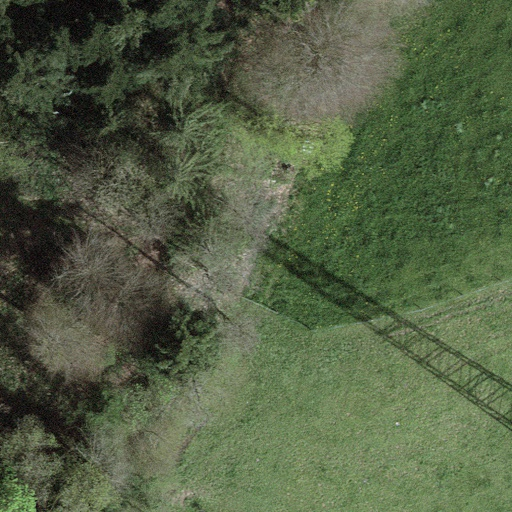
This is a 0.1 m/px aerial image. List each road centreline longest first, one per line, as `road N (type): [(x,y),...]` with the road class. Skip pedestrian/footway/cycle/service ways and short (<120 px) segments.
road 1 (track): [(26,511),(117,336),(205,131)]
road 2 (track): [(205,131),(214,0)]
